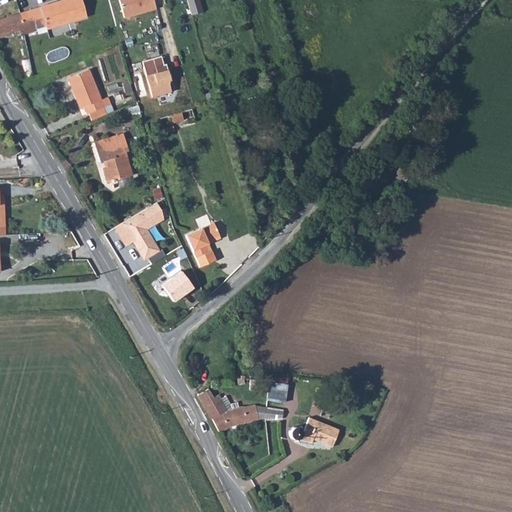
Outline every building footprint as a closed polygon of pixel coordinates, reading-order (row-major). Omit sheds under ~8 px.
[(81,0),(63,0),(20,13),(26,34),(38,31),(37,28),(45,25),(47,29),(86,16),(81,0)] [(118,0),(124,18),(156,8),(153,0),(118,0)] [(187,0),(191,13),(203,10),(200,0),(187,0)] [(26,34),(20,13),(0,19),(0,36),(19,30),(21,36),(26,34)] [(161,56),(142,62),(152,97),(171,92),(168,81),(171,81),(166,64),(163,65),(161,56)] [(88,69),(68,78),(72,89),(74,88),(82,108),(84,107),(87,114),(88,113),(91,121),(106,114),(103,107),(110,104),(107,97),(101,100),(88,69)] [(129,81),(122,83),(126,96),(132,94),(129,81)] [(181,113),(168,117),(170,124),(183,120),(181,113)] [(127,177),(124,167),(129,166),(125,152),(128,151),(123,134),(109,138),(110,140),(94,145),(99,162),(106,160),(108,167),(103,168),(107,183),(127,177)] [(129,166),(124,167),(127,177),(132,175),(129,166)] [(413,175),(400,168),(395,178),(408,184),(413,175)] [(156,203),(115,227),(126,246),(133,241),(137,243),(138,246),(136,247),(144,259),(159,251),(146,229),(163,219),(161,210),(156,203)] [(213,223),(186,235),(200,267),(215,260),(211,251),(208,252),(205,245),(208,244),(207,241),(218,235),(213,223)] [(180,272),(159,286),(172,303),(192,289),(180,272)] [(269,383),(250,380),(249,391),(268,392),(269,383)] [(287,385),(269,383),(268,392),(267,401),(284,403),(287,385)] [(353,386),(340,383),(336,397),(348,401),(353,386)] [(213,398),(208,389),(197,395),(211,418),(212,419),(219,432),(230,427),(259,420),(266,419),(266,421),(282,419),(283,410),(255,407),(255,406),(254,405),(244,408),(242,407),(239,408),(227,410),(221,398),(218,395),(213,398)] [(227,410),(239,408),(237,402),(230,404),(225,396),(221,398),(227,410)] [(332,447),(339,430),(308,417),(304,429),(301,435),(300,439),(311,444),(313,440),(332,447)] [(301,435),(301,432),(300,429),(298,427),(294,427),(290,429),(289,432),(289,435),(291,438),(294,439),(297,439),(300,438),(301,435)]
